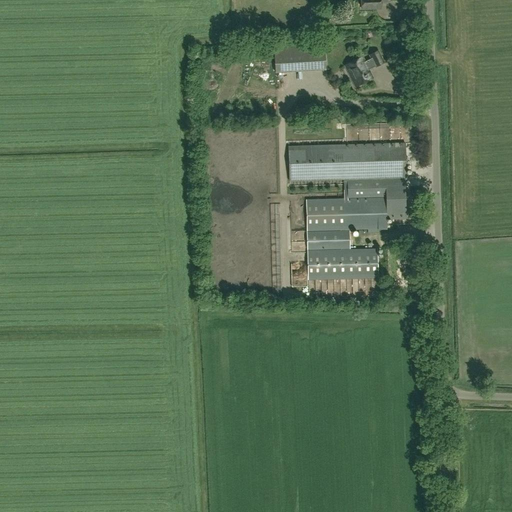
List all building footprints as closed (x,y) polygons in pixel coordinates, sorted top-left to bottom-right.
[(361,0),(362,9),(381,8),(381,2),(389,1),(389,0),(361,0)] [(273,44),(275,73),(326,70),(324,41),(273,44)] [(266,42),(242,45),(237,45),(237,51),(235,52),(235,56),(268,53),(266,42)] [(362,57),(351,63),(345,66),(355,87),(373,78),(369,70),(375,66),(376,67),(384,63),(378,51),(370,55),(371,58),(365,62),(362,57)] [(344,189),(348,189),(348,180),(348,179),(406,177),(405,143),(289,147),(290,181),(344,179),(344,189)] [(406,218),(405,188),(405,179),(348,180),(348,189),(348,199),(386,197),(386,219),(406,218)] [(348,189),(344,189),(344,199),(306,200),(308,280),(378,278),(377,249),(350,249),(349,230),(387,228),(386,219),(386,197),(348,199),(348,189)]
